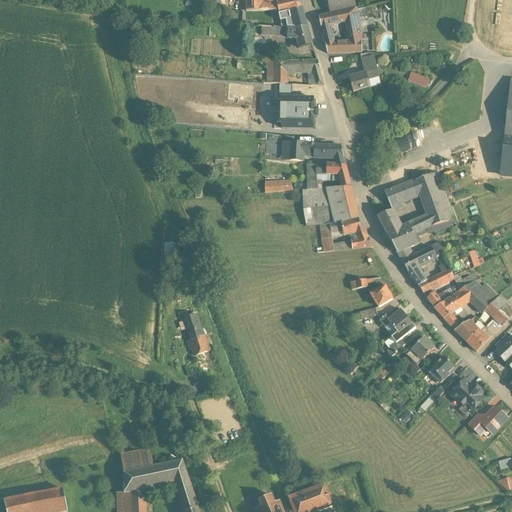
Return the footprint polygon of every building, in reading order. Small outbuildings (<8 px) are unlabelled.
[(263,5),(262,0),(245,0),(246,13),(255,13),(270,13),(269,5),(263,5)] [(297,0),(288,2),(276,5),(269,5),(270,13),(275,13),(278,13),(279,16),(284,15),(302,11),(301,11),(298,0),(297,0)] [(353,0),(326,0),(329,10),(330,10),(342,8),(344,14),(356,12),(353,0)] [(342,8),(330,10),(332,17),(343,15),(344,14),(342,8)] [(302,11),(284,15),(285,23),(296,22),(299,31),(308,31),(306,23),(302,11)] [(344,14),(343,15),(346,25),(349,45),(362,44),(361,36),(356,12),(344,14)] [(255,13),(246,13),(246,21),(254,21),(255,13)] [(275,30),(275,13),(270,13),(255,13),(254,21),(254,29),(275,30)] [(332,17),(319,20),(321,30),(330,28),(346,25),(343,15),(332,17)] [(333,47),(332,37),(330,28),(321,30),(327,56),(340,56),(338,46),(333,47)] [(288,30),(282,30),(275,29),(275,30),(274,36),(274,38),(288,41),(288,30)] [(299,31),(294,31),(288,30),(288,41),(297,43),(300,51),(313,47),(308,31),(299,31)] [(349,45),(346,46),(349,56),(362,55),(362,44),(349,45)] [(346,46),(338,46),(340,56),(349,56),(346,46)] [(374,60),(362,64),(364,70),(376,66),(374,60)] [(250,65),(238,63),(236,78),(248,79),(250,65)] [(288,65),(267,64),(267,77),(274,78),(274,86),(287,87),(288,78),(288,74),(288,65)] [(318,64),(288,65),(288,74),(294,74),(313,73),(317,89),(325,89),(320,73),(318,64)] [(376,66),(364,70),(365,76),(366,76),(372,74),(377,73),(376,66)] [(365,76),(350,80),(354,95),(370,90),(368,82),(374,81),(372,74),(366,76),(365,76)] [(429,84),(412,77),(409,85),(426,91),(429,84)] [(374,81),(368,82),(370,90),(376,89),(374,81)] [(314,112),(314,101),(282,100),(282,105),(278,105),(278,106),(277,126),(282,127),(282,131),(313,132),(314,121),(318,121),(318,112),(314,112)] [(511,180),(511,138),(505,138),(500,179),(511,180)] [(304,146),(291,145),(289,162),(302,164),(303,154),(304,146)] [(325,148),(304,146),(303,154),(305,154),(305,157),(311,159),(311,154),(313,154),(313,160),(324,160),(325,148)] [(341,149),(325,148),(324,160),(334,160),(334,168),(337,168),(346,169),(341,149)] [(317,177),(317,168),(307,168),(308,192),(317,192),(322,192),(322,191),(321,184),(317,184),(317,179),(317,177)] [(346,169),(337,168),(334,168),(317,168),(317,177),(319,177),(333,177),(333,184),(339,184),(342,190),(351,190),(346,169)] [(436,176),(415,184),(421,199),(429,220),(433,228),(432,228),(433,230),(455,222),(436,176)] [(291,184),(264,186),(265,195),(292,193),(291,184)] [(415,184),(385,196),(391,210),(421,199),(415,184)] [(342,190),(329,191),(330,203),(337,203),(354,201),(351,190),(342,190)] [(329,191),(322,191),(322,192),(317,192),(318,200),(318,204),(330,203),(329,191)] [(308,192),(303,192),(303,201),(318,200),(317,192),(308,192)] [(354,201),(337,203),(341,213),(334,215),(336,225),(341,224),(341,225),(359,221),(356,211),(354,201)] [(401,231),(393,214),(378,220),(387,237),(397,255),(408,251),(417,248),(415,241),(419,239),(417,236),(413,238),(409,228),(401,231)] [(429,220),(409,228),(413,238),(417,236),(432,228),(433,228),(429,220)] [(359,221),(341,225),(343,234),(344,237),(356,234),(365,232),(365,231),(361,232),(359,221)] [(455,222),(433,230),(436,237),(457,230),(455,222)] [(336,225),(330,226),(331,236),(343,234),(341,225),(341,224),(336,225)] [(330,226),(320,227),(323,246),(322,246),(322,250),(323,255),(334,254),(333,248),(331,236),(330,226)] [(365,232),(356,234),(358,241),(351,243),(352,252),(372,250),(365,232)] [(351,243),(335,246),(335,248),(333,248),(334,254),(352,252),(351,243)] [(440,246),(431,250),(437,261),(438,260),(444,257),(440,246)] [(413,259),(402,265),(408,275),(437,261),(431,250),(413,259)] [(408,251),(397,255),(402,265),(413,259),(408,251)] [(479,268),(474,255),(470,257),(475,270),(479,268)] [(448,267),(439,271),(442,276),(451,273),(448,267)] [(426,284),(418,289),(423,296),(454,281),(453,280),(451,273),(442,276),(426,284)] [(422,276),(412,281),(418,289),(426,284),(422,276)] [(462,283),(459,278),(453,280),(454,281),(453,281),(460,294),(461,293),(469,288),(473,285),(471,279),(462,283)] [(188,280),(182,282),(188,302),(194,300),(188,280)] [(366,282),(351,285),(352,293),(367,290),(367,286),(366,282)] [(482,293),(473,285),(469,288),(479,297),(470,305),(482,317),(491,308),(498,301),(486,289),(482,293)] [(469,288),(461,293),(467,302),(470,305),(479,297),(469,288)] [(385,289),(371,297),(378,310),(392,302),(385,289)] [(457,289),(450,292),(453,298),(460,294),(457,289)] [(449,303),(434,312),(450,329),(457,324),(451,317),(461,311),(460,309),(462,308),(461,306),(467,302),(461,293),(460,294),(453,298),(454,300),(449,303)] [(437,299),(435,296),(427,301),(434,312),(449,303),(444,295),(437,299)] [(498,301),(491,308),(486,313),(503,329),(511,320),(511,312),(499,299),(498,301)] [(375,311),(366,314),(368,320),(377,318),(375,311)] [(205,334),(198,312),(184,317),(189,339),(190,340),(187,341),(190,351),(192,350),(194,358),(211,353),(205,334)] [(406,319),(401,313),(390,322),(386,318),(379,323),(385,330),(390,326),(398,336),(411,325),(410,324),(410,323),(407,319),(406,319)] [(457,324),(450,329),(455,334),(461,329),(457,324)] [(461,329),(455,334),(467,346),(479,334),(469,324),(461,329)] [(398,336),(392,341),(396,346),(401,343),(415,331),(411,325),(398,336)] [(479,334),(467,346),(476,355),(494,338),(488,332),(485,334),(483,331),(480,335),(479,334)] [(505,339),(495,348),(499,353),(509,343),(505,339)] [(499,353),(497,355),(497,356),(505,365),(506,365),(511,358),(511,340),(509,343),(499,353)] [(424,341),(412,352),(406,358),(411,363),(416,368),(422,363),(434,352),(424,341)] [(405,348),(401,343),(396,346),(391,350),(395,356),(405,348)] [(391,350),(386,353),(391,359),(395,356),(391,350)] [(444,360),(429,375),(440,386),(449,378),(447,376),(453,370),(444,360)] [(416,368),(411,363),(407,366),(413,371),(416,368)] [(473,386),(470,389),(464,384),(451,397),(465,410),(467,407),(473,413),(483,402),(480,399),(483,396),(473,386)] [(440,389),(431,398),(436,402),(445,394),(440,389)] [(379,395),(374,390),(369,394),(374,400),(379,395)] [(507,421),(495,410),(484,423),(481,427),(487,432),(492,437),(507,421)] [(414,420),(409,415),(400,423),(406,428),(414,420)] [(478,417),(468,427),(473,431),(479,425),(481,427),(484,423),(478,417)] [(481,427),(479,425),(473,431),(481,438),(487,432),(481,427)] [(125,495),(147,491),(176,485),(190,483),(183,462),(154,467),(150,450),(121,457),(125,474),(125,493),(125,495)] [(511,466),(510,461),(498,464),(500,473),(511,469),(511,466)] [(511,483),(511,481),(498,485),(508,495),(511,494),(511,483)] [(183,511),(192,511),(199,510),(190,483),(176,485),(183,511)] [(324,486),(289,499),(293,511),(320,511),(332,508),(324,486)] [(67,511),(63,489),(5,501),(7,511),(67,511)] [(125,493),(117,494),(118,511),(147,511),(147,491),(125,495),(125,493)] [(255,510),(255,511),(283,511),(279,501),(274,503),(271,497),(259,502),(261,507),(255,510)]
